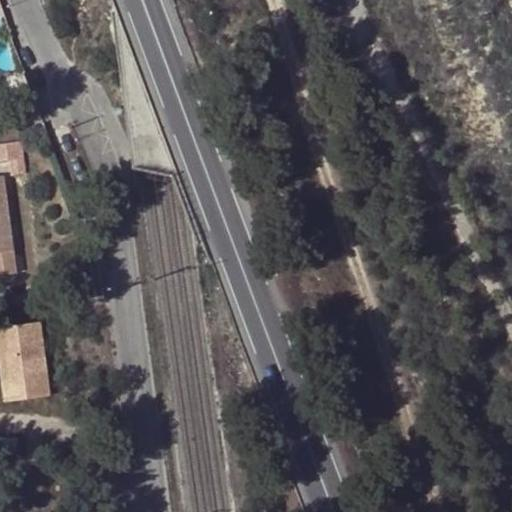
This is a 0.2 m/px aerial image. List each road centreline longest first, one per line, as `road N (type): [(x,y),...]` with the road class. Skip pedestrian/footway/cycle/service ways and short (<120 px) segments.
road 1 (primary): [(140,0),(332,511)]
road 2 (track): [(433,511),(266,0)]
road 3 (unclassified): [(25,0),(109,174),(153,511)]
road 4 (track): [(511,336),(354,0)]
